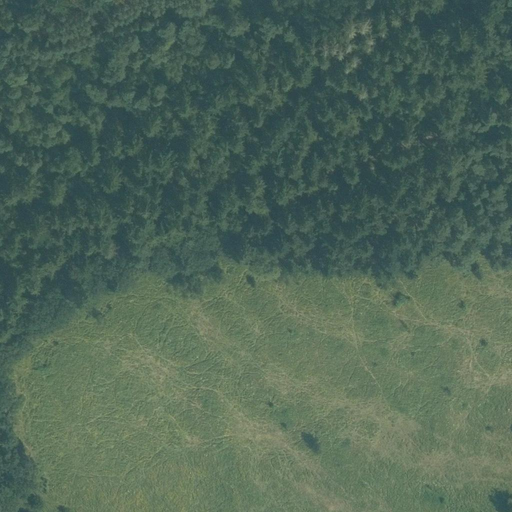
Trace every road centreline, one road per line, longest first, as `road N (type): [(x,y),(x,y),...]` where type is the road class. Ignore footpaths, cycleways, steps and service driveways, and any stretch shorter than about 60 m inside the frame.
road 1 (track): [(0,332),(98,257),(511,108)]
road 2 (track): [(0,58),(266,0)]
